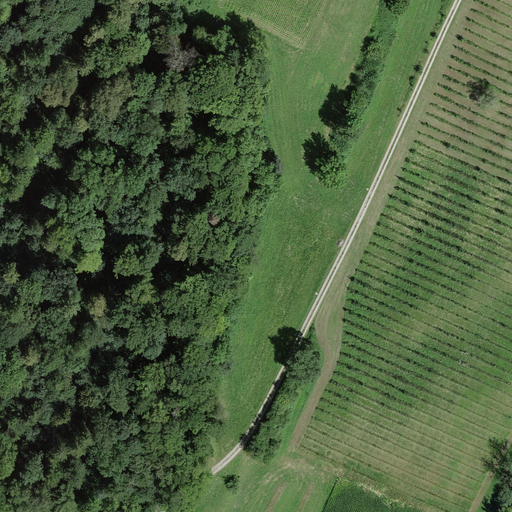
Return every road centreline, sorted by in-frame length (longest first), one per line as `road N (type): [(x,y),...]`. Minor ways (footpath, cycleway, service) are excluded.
road 1 (track): [(159,493),(221,464),(247,436),(460,0)]
road 2 (track): [(159,493),(123,309),(89,202),(89,0)]
